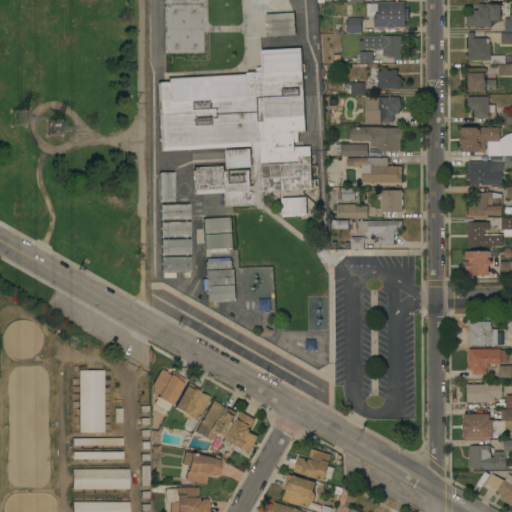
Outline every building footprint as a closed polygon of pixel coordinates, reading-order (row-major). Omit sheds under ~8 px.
[(201,0),(201,53),(164,53),(164,0),(201,0)] [(405,1),(405,8),(409,8),(409,20),(405,20),(405,27),(374,27),(374,16),(366,16),(366,3),(377,3),(377,2),(405,1)] [(477,26),(477,28),(475,28),(475,26),(467,26),(467,15),(473,15),(472,9),(478,9),(478,4),(501,3),(501,20),(491,20),(491,26),(477,26)] [(294,12),(295,34),(266,36),(265,14),(294,12)] [(511,15),(504,16),(503,31),(511,31),(511,15)] [(361,18),(361,33),(346,33),(346,18),(361,18)] [(491,55),(505,55),(505,63),(490,63),(490,60),(468,60),(468,32),(474,32),(474,38),(489,38),(489,43),(490,43),(491,55)] [(511,44),(501,44),(501,32),(511,32),(511,44)] [(401,59),(394,59),(394,55),(383,55),(383,48),(363,48),(363,46),(358,46),(358,40),(363,40),(363,35),(385,35),(385,36),(401,35),(401,59)] [(161,151),(157,82),(167,82),(167,79),(246,74),(246,72),(261,71),(260,50),(300,48),(305,131),(297,132),(298,142),(293,142),(294,147),(309,146),(312,189),(263,191),(264,205),(225,207),(225,200),(223,200),(223,198),(224,198),(224,192),(194,194),(193,167),(223,165),(223,171),(249,169),(249,185),(253,185),(251,146),(161,151)] [(373,63),(359,63),(359,51),(373,51),(373,63)] [(511,63),(511,75),(498,75),(498,63),(511,63)] [(378,88),(378,82),(376,82),(376,78),(378,78),(378,70),(392,70),(392,69),(396,69),(396,76),(398,76),(400,76),(401,78),(401,88),(378,88)] [(485,72),(485,79),(496,79),(496,88),(486,89),(486,91),(469,92),(468,73),(485,72)] [(364,94),(340,94),(340,82),(364,82),(364,94)] [(488,96),(488,105),(495,105),(495,112),(488,112),(488,117),(474,117),(474,109),(468,109),(468,96),(488,96)] [(399,97),(399,104),(400,104),(400,107),(399,108),(399,109),(398,109),(398,114),(392,114),(393,123),(380,123),(379,114),(378,114),(378,122),(369,122),(368,107),(378,107),(378,97),(399,97)] [(511,123),(502,123),(502,111),(511,111),(511,123)] [(352,140),(352,139),(350,139),(350,128),(352,128),(352,127),(380,126),(380,128),(401,128),(401,129),(403,129),(403,134),(401,134),(401,139),(400,139),(400,151),(381,151),(381,149),(378,149),(376,147),(376,145),(375,145),(375,146),(372,146),(372,145),(370,145),(370,140),(352,140)] [(459,127),(499,127),(499,140),(495,140),(495,141),(489,141),(489,140),(486,140),(486,143),(485,144),(485,151),(459,152),(459,127)] [(499,156),(511,155),(511,135),(498,135),(499,156)] [(367,144),(367,156),(341,156),(341,144),(367,144)] [(250,148),(251,167),(226,168),(225,150),(250,148)] [(366,158),(366,157),(387,157),(387,166),(398,166),(398,169),(401,169),(401,182),(361,182),(361,172),(371,172),(371,167),(366,167),(366,166),(346,166),(346,158),(366,158)] [(503,172),(502,172),(502,184),(468,185),(468,179),(466,179),(466,172),(468,172),(468,162),(503,162),(503,172)] [(174,201),(159,201),(158,172),(173,172),(174,201)] [(354,188),(355,199),(342,200),(342,188),(354,188)] [(402,212),(381,212),(381,190),(402,190),(402,212)] [(501,197),(502,214),(487,215),(487,214),(469,214),(468,206),(477,205),(477,198),(476,198),(475,192),(492,192),(493,197),(501,197)] [(307,216),(282,217),(281,198),(306,197),(307,216)] [(189,203),(189,219),(160,219),(159,204),(189,203)] [(355,204),(355,205),(367,205),(367,218),(336,218),(336,204),(355,204)] [(231,217),(232,232),(203,234),(202,219),(231,217)] [(511,217),(511,236),(503,236),(503,229),(502,229),(502,217),(511,217)] [(401,220),(402,229),(397,229),(397,234),(393,234),(393,243),(377,243),(377,231),(358,232),(358,221),(401,220)] [(189,221),(189,236),(160,237),(160,222),(189,221)] [(468,223),(488,223),(488,229),(483,229),(483,234),(502,234),(502,245),(468,245),(468,223)] [(204,250),(203,234),(232,233),(232,248),(204,250)] [(363,237),(363,248),(350,248),(350,237),(363,237)] [(189,239),(190,254),(161,255),(160,240),(189,239)] [(465,251),(488,250),(488,252),(490,252),(490,259),(491,259),(491,266),(488,266),(488,275),(468,275),(468,270),(466,270),(466,262),(465,262),(465,251)] [(190,257),(190,272),(189,272),(189,277),(183,277),(182,272),(174,272),(174,277),(162,277),(162,272),(161,272),(161,258),(190,257)] [(232,260),(232,267),(204,269),(204,261),(232,260)] [(499,261),(511,261),(511,273),(499,273),(499,261)] [(235,284),(205,285),(205,270),(234,269),(235,284)] [(235,300),(212,301),(213,307),(207,307),(207,301),(206,301),(206,286),(235,285),(235,300)] [(497,345),(469,345),(469,323),(471,323),(471,321),(490,321),(490,326),(491,326),(491,329),(497,329),(497,345)] [(507,351),(507,362),(500,362),(500,363),(489,363),(489,368),(486,368),(486,373),(474,373),(474,371),(471,371),(471,369),(469,369),(469,349),(500,348),(500,351),(507,351)] [(511,365),(511,377),(499,377),(498,365),(511,365)] [(160,369),(166,372),(165,373),(169,375),(169,374),(175,377),(175,379),(182,383),(170,405),(169,404),(166,411),(153,404),(156,397),(152,395),(151,384),(160,369)] [(103,432),(79,432),(78,370),(103,370),(103,432)] [(467,402),(466,384),(484,384),(484,380),(491,380),(491,384),(502,384),(502,397),(494,397),(494,402),(467,402)] [(196,421),(195,420),(190,430),(182,426),(186,418),(182,417),(181,412),(173,408),(187,382),(201,390),(200,392),(209,397),(196,421)] [(212,400),(217,403),(217,404),(227,410),(226,411),(234,416),(222,437),(215,433),(212,439),(209,440),(203,437),(204,437),(195,432),(212,400)] [(463,437),(463,414),(488,414),(488,415),(489,415),(489,417),(488,417),(488,419),(492,419),(492,421),(501,421),(500,410),(502,410),(502,409),(511,409),(511,434),(506,434),(506,435),(492,435),(492,437),(463,437)] [(254,419),(249,429),(250,429),(249,432),(258,437),(249,453),(225,440),(241,412),(254,419)] [(148,429),(148,436),(140,437),(140,429),(148,429)] [(72,445),(72,437),(122,437),(122,445),(72,445)] [(511,440),(511,458),(506,458),(506,459),(511,459),(511,466),(506,466),(506,469),(483,469),(483,467),(470,468),(469,445),(489,445),(489,451),(503,451),(503,440),(511,440)] [(331,455),(323,481),(293,472),(297,456),(306,459),(306,460),(307,461),(311,448),(331,455)] [(184,480),(187,465),(181,464),(183,451),(221,460),(218,475),(207,473),(204,484),(184,480)] [(72,488),(72,469),(128,469),(128,488),(72,488)] [(492,473),(504,480),(508,474),(511,476),(511,506),(499,498),(501,496),(497,493),(499,490),(497,489),(496,491),(486,485),(492,473)] [(281,500),(284,491),(285,492),(286,489),(283,488),(287,474),(291,476),(292,475),(316,482),(313,492),(315,495),(313,501),(309,502),(308,508),(281,500)] [(197,487),(197,499),(208,499),(208,511),(169,511),(169,502),(176,502),(176,487),(197,487)] [(128,511),(71,511),(71,502),(128,501),(128,511)] [(300,510),(299,511),(271,511),(272,511),(271,511),(274,502),(300,510)]
